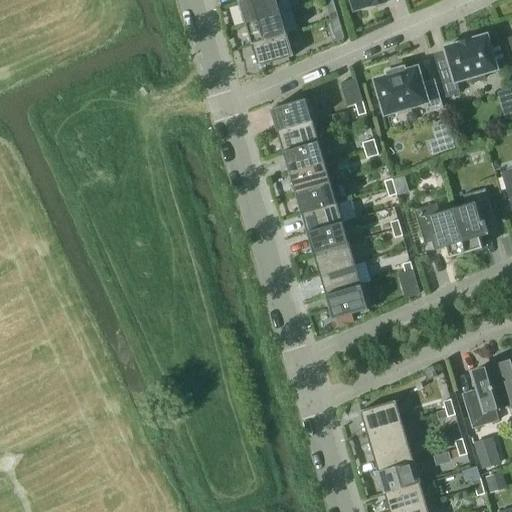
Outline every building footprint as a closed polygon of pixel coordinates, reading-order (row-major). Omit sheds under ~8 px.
[(277,0),(249,0),(240,3),(246,24),(282,13),(277,0)] [(351,0),(355,11),(374,5),(374,6),(387,2),(387,1),(390,0),(389,0),(351,0)] [(339,19),(337,11),(329,13),(331,21),(339,19)] [(246,24),(252,44),(288,34),(282,13),(246,24)] [(341,27),(339,19),(331,21),(333,29),(341,27)] [(294,56),(288,34),(252,44),(259,66),(294,56)] [(461,43),(445,48),(451,67),(439,70),(447,97),(460,93),(457,82),(470,78),(471,83),(485,79),(484,74),(498,69),(488,35),(472,40),(471,38),(461,41),(461,43)] [(389,77),(376,81),(386,114),(426,102),(428,111),(442,107),(434,80),(422,84),(418,68),(405,72),(403,68),(388,72),(389,77)] [(364,106),(362,98),(354,100),(357,108),(364,106)] [(278,131),(313,121),(307,99),(272,109),(278,131)] [(367,114),(364,106),(357,108),(359,116),(367,114)] [(511,107),(503,110),(506,121),(511,119),(511,107)] [(313,121),(278,131),(284,152),(319,142),(313,121)] [(448,123),(441,125),(448,151),(456,148),(448,123)] [(365,151),(369,149),(377,147),(374,139),(363,143),(365,151)] [(319,142),(284,152),(290,173),(326,162),(325,162),(319,142)] [(367,158),(379,155),(377,147),(369,149),(365,151),(367,158)] [(326,162),(290,173),(297,193),(332,183),(332,184),(340,181),(333,159),(325,162),(326,162)] [(511,169),(502,173),(510,201),(511,200),(511,169)] [(394,180),(398,194),(408,191),(404,177),(394,180)] [(385,181),(387,189),(395,187),(393,179),(385,181)] [(332,183),(297,193),(303,214),(338,203),(332,184),(332,183)] [(397,194),(395,187),(387,189),(389,197),(397,194)] [(467,205),(453,209),(466,253),(483,248),(478,229),(496,223),(486,189),(464,195),(467,205)] [(338,203),(303,214),(308,232),(343,222),(338,203)] [(449,258),(466,253),(453,209),(440,213),(437,203),(415,209),(425,244),(444,238),(449,258)] [(391,222),(393,230),(401,228),(399,220),(391,222)] [(343,222),(308,232),(314,253),(350,243),(343,222)] [(395,238),(403,236),(401,228),(393,230),(395,238)] [(350,243),(314,253),(321,275),(356,264),(350,243)] [(403,264),(405,272),(413,270),(411,262),(403,264)] [(356,264),(321,275),(327,295),(362,285),(362,284),(356,264)] [(405,272),(399,274),(401,282),(408,280),(415,277),(413,270),(405,272)] [(369,282),(362,284),(362,285),(327,295),(334,320),(369,309),(369,308),(377,306),(369,282)] [(355,323),(352,314),(337,319),(340,329),(355,323)] [(511,360),(499,364),(511,404),(511,403),(511,360)] [(495,409),(511,404),(499,364),(473,372),(480,395),(465,399),(474,428),(499,420),(495,409)] [(438,376),(433,366),(423,370),(428,381),(438,376)] [(443,402),(446,409),(454,407),(451,399),(443,402)] [(367,433),(403,422),(396,400),(361,411),(367,433)] [(446,409),(448,417),(456,415),(454,407),(446,409)] [(403,422),(367,433),(374,453),(409,443),(403,422)] [(455,441),(457,449),(465,446),(463,439),(455,441)] [(409,443),(374,453),(379,472),(414,461),(409,443)] [(457,449),(460,456),(468,454),(465,446),(457,449)] [(500,466),(496,452),(479,457),(483,471),(500,466)] [(414,461),(379,472),(385,493),(421,482),(414,461)] [(504,488),(500,475),(487,479),(491,492),(504,488)] [(483,486),(481,478),(473,481),(475,488),(483,486)] [(421,482),(385,493),(390,511),(395,511),(427,503),(421,482)] [(475,488),(478,496),(486,494),(483,486),(475,488)] [(429,511),(427,503),(395,511),(429,511)]
